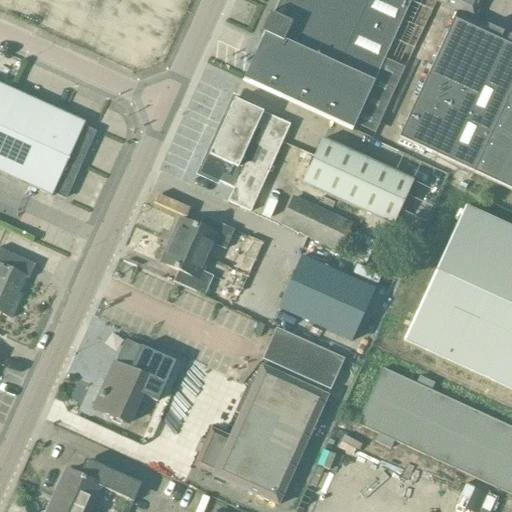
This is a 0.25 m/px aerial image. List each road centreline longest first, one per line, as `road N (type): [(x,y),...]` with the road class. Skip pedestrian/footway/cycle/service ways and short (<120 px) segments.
road 1 (residential): [(0,474),(164,108)]
road 2 (residential): [(164,108),(0,34)]
